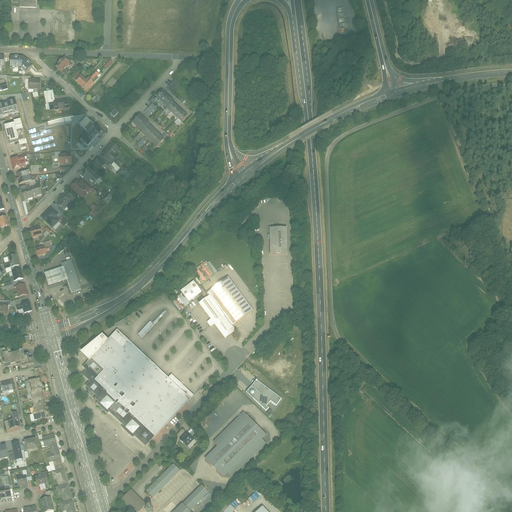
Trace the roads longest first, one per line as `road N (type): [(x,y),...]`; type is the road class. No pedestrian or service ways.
road 1 (residential): [(511,504),(339,339),(329,309),(324,164),(335,139),(356,127),(445,91),(511,85)]
road 2 (primary): [(326,511),(317,235),(299,47)]
road 3 (tertiary): [(50,331),(131,292),(242,177)]
road 4 (residential): [(239,360),(121,489),(97,499)]
road 5 (residential): [(106,54),(183,56),(113,130)]
road 6 (tertiary): [(50,331),(97,499)]
road 7 (residential): [(80,511),(58,423),(0,436)]
road 8 (tertiary): [(260,163),(333,119),(393,96)]
road 9 (primary): [(228,146),(230,25),(240,1)]
road 10 (residential): [(113,130),(20,229)]
